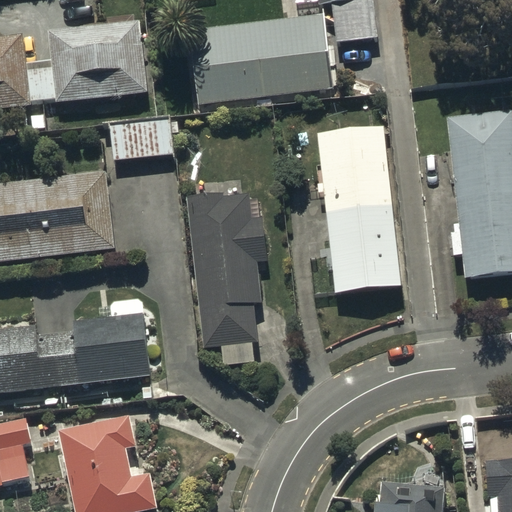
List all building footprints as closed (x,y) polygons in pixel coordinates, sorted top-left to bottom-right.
[(320,0),(321,8),(333,6),(338,45),(379,40),(374,0),(372,0),(362,1),(362,0),(320,0)] [(192,34),(202,109),(333,92),(323,17),(192,34)] [(58,101),(58,105),(149,94),(141,24),(50,34),(53,62),(58,101)] [(0,40),(0,111),(32,108),(26,66),(23,37),(0,40)] [(31,104),(58,101),(53,62),(26,66),(31,104)] [(511,114),(450,121),(467,281),(511,276),(511,114)] [(112,128),(116,164),(175,157),(171,122),(112,128)] [(320,137),(337,297),(403,290),(386,130),(320,137)] [(0,187),(0,264),(116,251),(108,175),(0,187)] [(190,200),(205,350),(222,348),(224,369),(256,365),(254,345),(259,345),(254,305),(263,304),(259,264),(268,263),(264,221),(254,222),(252,197),(226,199),(225,196),(190,200)] [(0,334),(0,397),(152,379),(145,317),(75,325),(76,336),(40,340),(38,330),(0,334)] [(62,434),(77,511),(155,511),(160,511),(153,477),(134,481),(128,451),(138,449),(132,420),(62,434)] [(0,463),(0,474),(2,486),(30,480),(24,449),(33,447),(28,422),(0,427),(0,454),(2,463),(0,463)] [(500,511),(511,511),(511,463),(488,465),(490,500),(500,500),(500,511)] [(379,508),(378,511),(445,511),(447,492),(384,486),(382,508),(379,508)]
